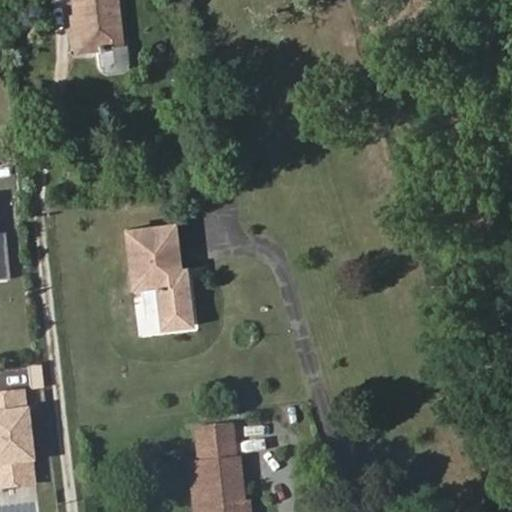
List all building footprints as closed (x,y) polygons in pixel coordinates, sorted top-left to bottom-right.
[(122,44),(116,0),(71,0),(71,1),(78,1),(80,12),(75,13),(80,49),(97,47),(99,66),(107,72),(122,70),(129,62),(126,44),(122,44)] [(80,49),(75,13),(80,12),(78,1),(71,1),(73,13),(69,14),(74,50),(80,49)] [(179,269),(173,224),(126,230),(132,287),(156,284),(161,327),(190,323),(184,268),(179,269)] [(0,281),(8,281),(3,234),(0,234),(0,281)] [(0,488),(35,484),(23,390),(0,393),(0,488)] [(242,511),(242,504),(237,459),(234,460),(231,425),(196,429),(200,463),(189,465),(194,511),(242,511)] [(251,511),(250,503),(242,504),(242,511),(251,511)]
